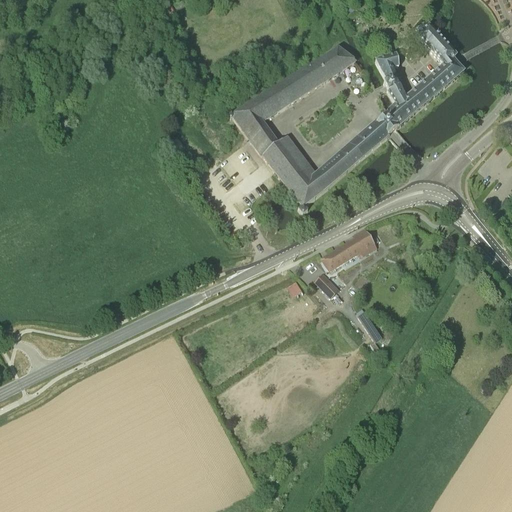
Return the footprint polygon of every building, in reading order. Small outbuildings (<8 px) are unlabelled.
[(386,117),(365,135),(377,148),(463,74),(455,65),(452,62),(455,59),(428,28),(426,29),(423,25),(413,34),(416,38),(415,39),(442,68),(405,100),(392,71),(398,69),(395,57),(374,64),(380,74),(386,84),(383,86),(394,109),(386,117)] [(377,148),(365,135),(310,181),(281,143),(276,147),(261,125),(342,73),(359,95),(370,87),(355,65),(337,52),(233,117),(231,115),(227,118),(230,122),(232,120),(300,209),(297,212),(302,217),(307,213),(304,209),(328,190),(377,148)] [(185,150),(177,140),(173,143),(181,154),(185,150)] [(329,274),(374,246),(366,235),(353,242),(321,262),(329,274)] [(338,292),(322,276),(313,284),(330,301),(338,292)] [(363,315),(357,319),(374,346),(381,342),(363,315)]
